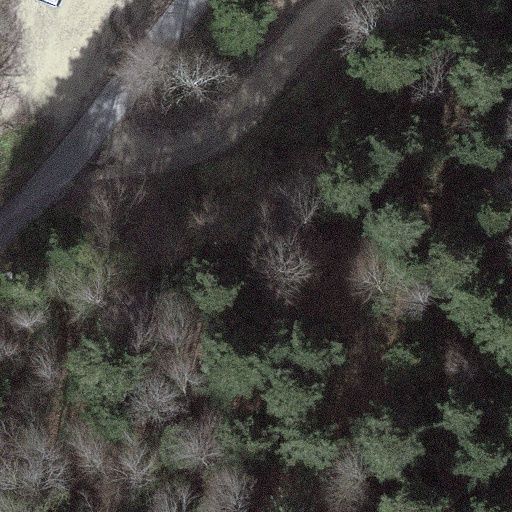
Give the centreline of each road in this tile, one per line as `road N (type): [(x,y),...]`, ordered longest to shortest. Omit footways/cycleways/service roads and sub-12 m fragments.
road 1 (track): [(68,154),(141,154),(224,128),(334,0)]
road 2 (unclassified): [(0,234),(194,0)]
road 3 (track): [(0,110),(133,76)]
